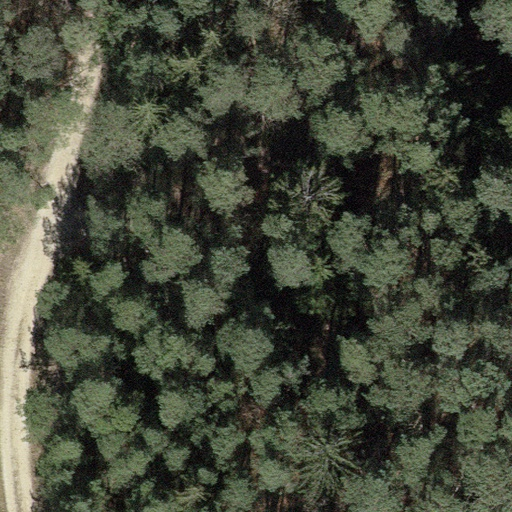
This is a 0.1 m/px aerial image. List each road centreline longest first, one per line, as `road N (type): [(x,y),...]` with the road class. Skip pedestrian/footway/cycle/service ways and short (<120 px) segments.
road 1 (track): [(41,511),(28,459),(34,331),(111,0)]
road 2 (track): [(56,232),(511,61)]
